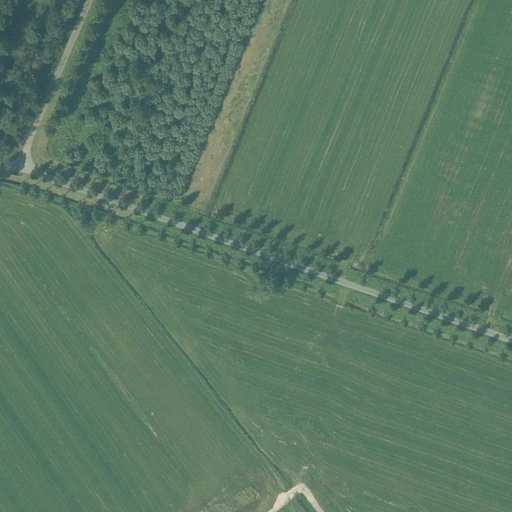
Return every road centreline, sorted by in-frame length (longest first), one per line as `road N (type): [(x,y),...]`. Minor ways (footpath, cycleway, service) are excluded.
road 1 (unclassified): [(511,340),(18,166)]
road 2 (unclassified): [(18,166),(88,0)]
